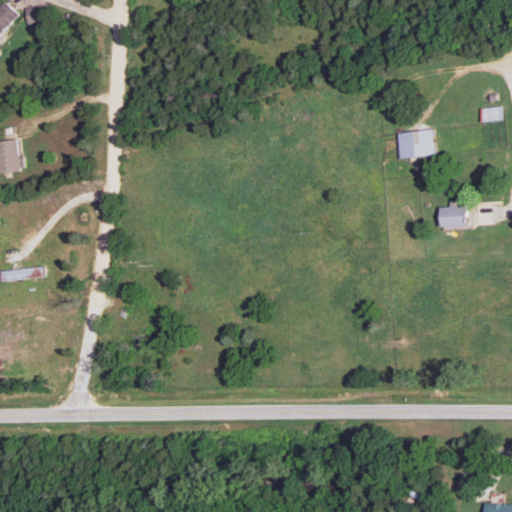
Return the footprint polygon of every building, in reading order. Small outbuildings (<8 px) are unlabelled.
[(0,31),(17,14),(4,1),(0,5),(0,31)] [(434,155),(433,130),(398,132),(399,157),(434,155)] [(0,140),(0,171),(19,171),(18,140),(0,140)] [(440,206),(440,225),(466,225),(466,206),(440,206)] [(0,279),(43,277),(42,267),(0,269),(0,279)] [(484,511),(511,511),(511,503),(485,503),(484,511)]
